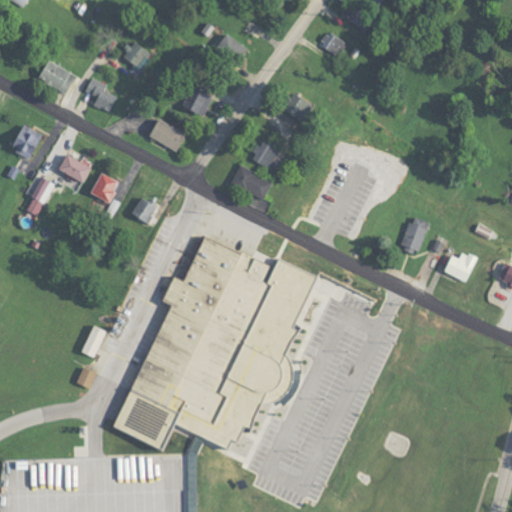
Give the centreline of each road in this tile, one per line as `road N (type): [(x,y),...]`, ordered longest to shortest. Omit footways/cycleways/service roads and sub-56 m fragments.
road 1 (residential): [(511,337),(0,81)]
road 2 (residential): [(316,0),(186,178)]
